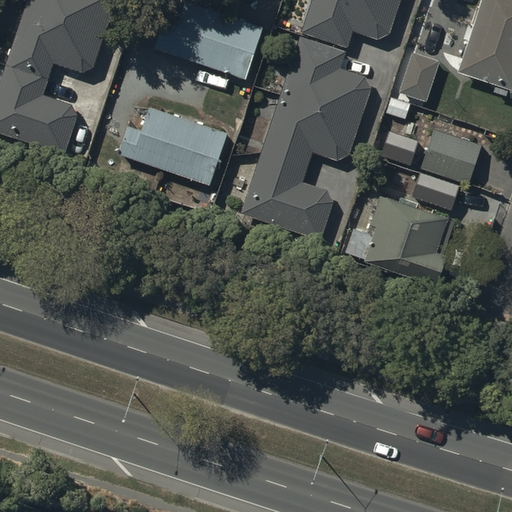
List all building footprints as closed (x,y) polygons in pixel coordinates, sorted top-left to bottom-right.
[(24,0),(0,72),(0,128),(62,150),(74,114),(74,113),(74,112),(74,111),(74,110),(74,109),(74,108),(74,107),(73,107),(73,106),(73,105),(73,104),(72,104),(72,103),(72,102),(71,102),(71,101),(70,100),(70,99),(69,99),(41,89),(52,59),(78,68),(89,63),(112,0),(24,0)] [(262,24),(192,0),(182,0),(175,21),(163,17),(154,45),(244,75),(262,24)] [(309,0),(301,27),(346,42),(351,26),(367,31),(367,32),(368,32),(369,33),(370,33),(371,33),(371,34),(372,34),(373,34),(374,34),(375,34),(376,34),(377,34),(378,34),(379,34),(380,34),(381,33),(382,33),(383,33),(384,32),(385,32),(385,31),(386,31),(387,30),(388,29),(397,0),(309,0)] [(511,0),(477,0),(452,73),(451,75),(507,94),(511,80),(511,0)] [(300,30),(238,208),(318,234),(333,196),(326,184),(303,176),(312,147),(336,155),(348,148),(369,82),(361,71),(339,64),(345,46),(300,30)] [(439,62),(412,53),(399,93),(426,102),(439,62)] [(117,151),(207,182),(225,128),(148,102),(140,126),(127,122),(117,151)] [(481,145),(434,129),(421,168),(468,184),(481,145)] [(419,142),(389,132),(381,156),(411,166),(419,142)] [(459,186),(420,173),(412,197),(451,210),(459,186)] [(449,213),(380,188),(367,224),(354,220),(344,246),(438,280),(448,251),(437,247),(449,213)]
